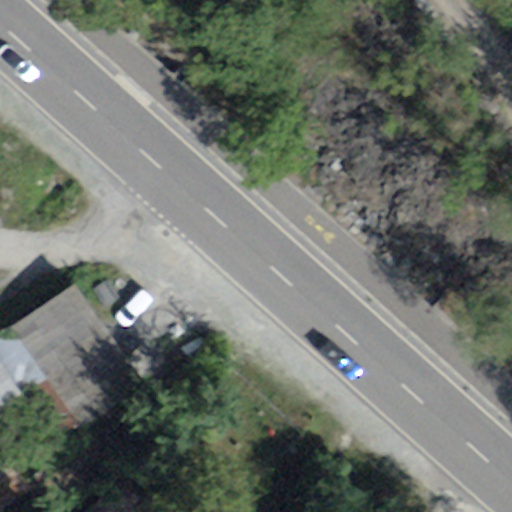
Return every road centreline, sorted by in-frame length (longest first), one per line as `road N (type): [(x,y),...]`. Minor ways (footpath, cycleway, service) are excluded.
road 1 (secondary): [(511,474),(0,16)]
road 2 (track): [(181,178),(104,237),(0,239)]
